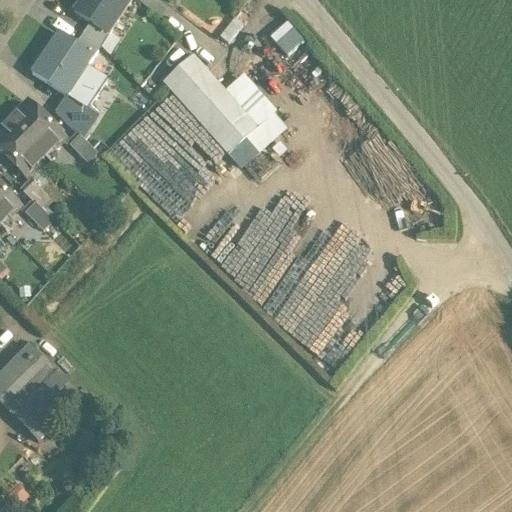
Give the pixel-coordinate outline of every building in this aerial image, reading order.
[(84,0),(73,16),(89,27),(107,39),(132,0),(84,0)] [(287,24),(270,40),(287,58),(304,42),(287,24)] [(107,39),(89,27),(82,37),(100,49),(107,39)] [(100,49),(82,37),(75,48),(92,60),(100,49)] [(75,48),(59,38),(32,77),(66,100),(92,60),(75,48)] [(193,59),(163,85),(228,158),(258,132),(225,95),(193,59)] [(273,118),(241,81),(225,95),(258,132),(273,118)] [(26,109),(0,134),(0,155),(24,179),(28,179),(62,145),(62,141),(30,108),(26,109)] [(77,137),(66,148),(86,168),(97,157),(77,137)] [(51,204),(30,184),(20,195),(31,206),(21,215),(42,235),(52,225),(41,214),(51,204)] [(17,209),(0,192),(0,230),(17,213),(17,209)] [(30,349),(0,376),(0,405),(38,445),(81,402),(30,349)]
